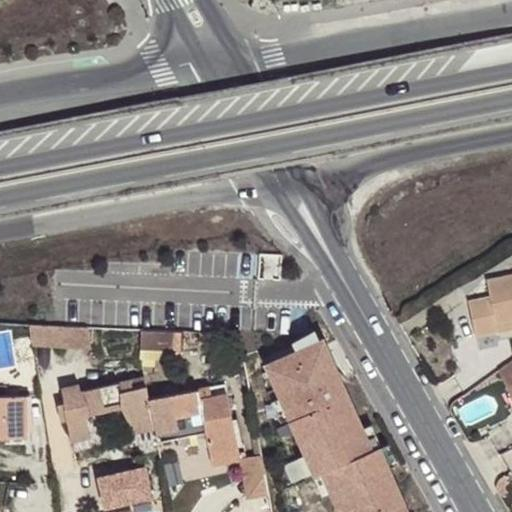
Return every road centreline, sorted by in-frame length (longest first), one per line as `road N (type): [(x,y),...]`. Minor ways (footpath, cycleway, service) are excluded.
road 1 (secondary): [(511,68),(0,168)]
road 2 (secondary): [(0,196),(511,99)]
road 3 (secondary): [(511,7),(238,59)]
road 4 (secondary): [(0,234),(270,181)]
road 5 (tertiary): [(352,295),(472,511)]
road 6 (secondary): [(298,175),(511,133)]
road 7 (unclassified): [(203,66),(0,104)]
road 8 (tertiary): [(270,181),(352,295)]
road 9 (tertiary): [(203,66),(270,181)]
road 10 (tertiary): [(352,295),(298,175)]
road 11 (tertiary): [(298,175),(238,59)]
